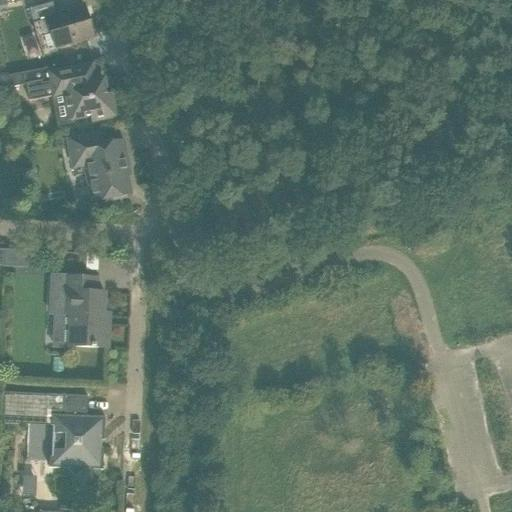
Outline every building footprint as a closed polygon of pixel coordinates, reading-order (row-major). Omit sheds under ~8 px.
[(5,0),(0,0),(0,15),(8,15),(5,0)] [(52,2),(28,9),(35,33),(42,56),(57,52),(55,48),(93,37),(84,8),(56,16),(52,2)] [(106,95),(103,79),(89,82),(87,72),(79,74),(78,68),(50,73),(49,68),(24,73),(29,101),(63,95),(67,121),(91,116),(92,121),(114,117),(110,94),(106,95)] [(5,77),(7,88),(18,86),(16,74),(5,77)] [(130,195),(127,176),(129,175),(123,141),(103,145),(100,132),(67,138),(73,169),(74,169),(75,177),(86,175),(91,202),(112,198),(112,201),(127,198),(126,195),(130,195)] [(3,266),(3,267),(19,268),(19,251),(4,250),(3,266)] [(52,330),(52,346),(68,347),(107,348),(108,327),(103,327),(103,313),(104,293),(96,293),(97,278),(66,277),(65,296),(71,297),(70,316),(69,331),(52,330)] [(87,397),(46,395),(2,393),(1,423),(50,425),(48,468),(68,469),(75,477),(82,470),(102,471),(104,418),(86,417),(87,397)]
